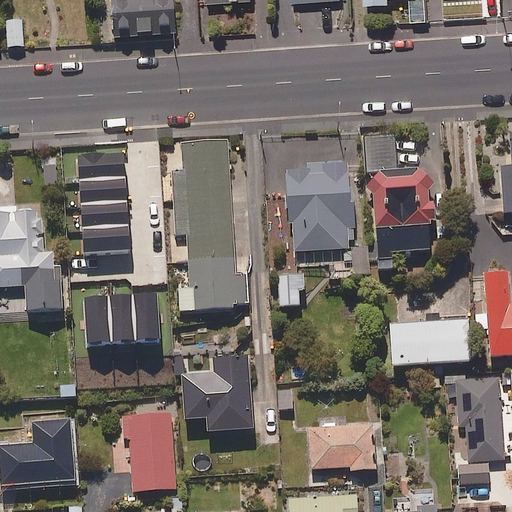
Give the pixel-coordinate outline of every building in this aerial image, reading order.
[(172,0),(105,0),(109,43),(175,38),(172,0)] [(427,0),(364,0),(365,9),(389,8),(389,2),(410,1),(411,26),(429,25),(427,0)] [(22,22),(5,24),(7,50),(24,49),(22,22)] [(511,136),(507,137),(509,171),(501,171),(503,218),(511,217),(511,136)] [(157,142),(135,144),(137,163),(159,160),(157,142)] [(236,278),(228,145),(182,147),(183,174),(171,174),(175,239),(187,238),(190,286),(178,287),(179,317),(249,313),(247,278),(236,278)] [(56,160),(45,160),(45,188),(56,188),(56,160)] [(354,233),(356,233),(355,207),(349,207),(348,167),(285,169),(288,253),(296,253),(297,270),(334,269),(334,281),(370,280),(369,251),(351,251),(351,245),(355,245),(354,233)] [(430,255),(429,230),(436,230),(435,206),(431,206),(430,195),(435,188),(419,174),(382,175),(365,192),(373,199),(376,274),(394,273),(393,257),(430,255)] [(121,180),(102,181),(102,192),(82,193),(87,270),(127,268),(127,263),(143,262),(139,194),(122,195),(121,180)] [(15,209),(0,210),(0,292),(25,291),(27,317),(62,314),(59,269),(55,269),(55,256),(44,257),(41,215),(16,216),(15,209)] [(85,281),(83,263),(67,265),(68,283),(85,281)] [(304,295),(303,277),(278,279),(280,312),(299,310),(298,296),(304,295)] [(511,310),(510,310),(508,278),(484,280),(486,317),(475,317),(476,332),(487,331),(490,363),(511,361),(511,310)] [(471,368),(469,327),(390,331),(392,372),(471,368)] [(248,357),(214,359),(215,376),(182,378),(185,425),(207,424),(208,438),(253,435),(248,357)] [(509,392),(510,404),(511,403),(511,371),(502,372),(503,393),(509,392)] [(469,466),(461,467),(462,487),(490,485),(488,464),(505,463),(500,380),(456,383),(458,430),(467,430),(469,466)] [(293,412),(291,392),(276,393),(278,413),(293,412)] [(172,417),(124,419),(125,443),(113,444),(115,472),(132,471),(133,495),(175,494),(172,417)] [(0,490),(74,486),(70,423),(33,426),(34,444),(0,446),(0,490)] [(376,474),(373,428),(308,432),(311,474),(325,473),(351,472),(351,476),(376,474)] [(438,511),(437,492),(414,494),(415,501),(391,502),(391,511),(438,511)] [(357,511),(356,497),(289,502),(289,511),(357,511)]
